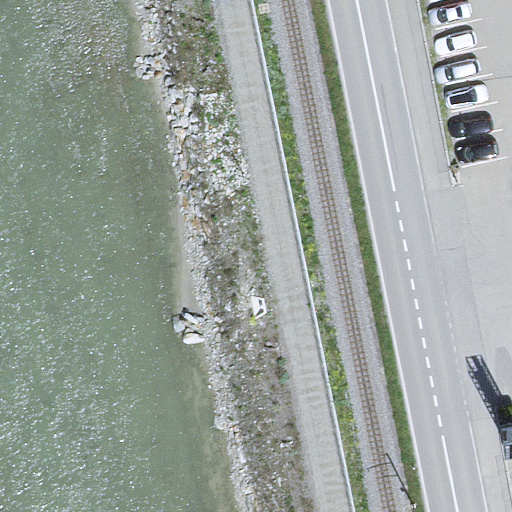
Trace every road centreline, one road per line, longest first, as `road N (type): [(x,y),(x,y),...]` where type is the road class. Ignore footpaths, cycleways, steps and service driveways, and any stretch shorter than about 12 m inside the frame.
road 1 (secondary): [(461,511),(357,0)]
road 2 (track): [(230,0),(283,215),(331,511)]
